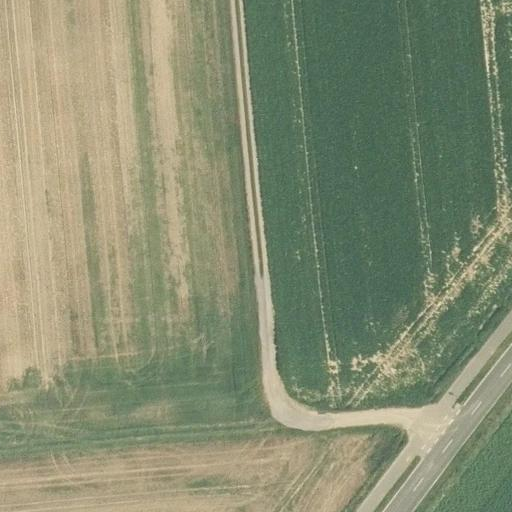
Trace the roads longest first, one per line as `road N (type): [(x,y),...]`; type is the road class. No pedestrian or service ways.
road 1 (track): [(0,452),(407,416),(449,442)]
road 2 (track): [(274,427),(236,0)]
road 3 (tertiary): [(511,362),(396,511)]
